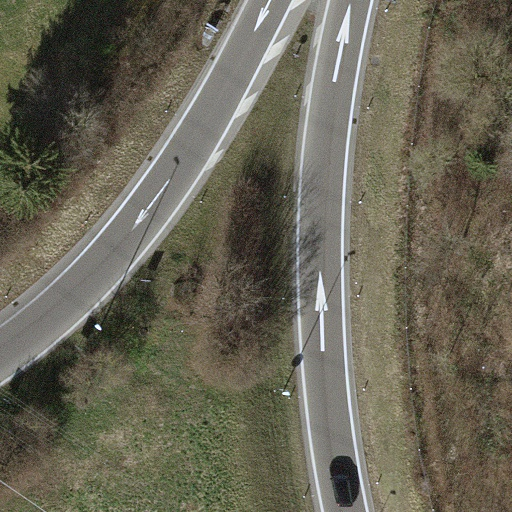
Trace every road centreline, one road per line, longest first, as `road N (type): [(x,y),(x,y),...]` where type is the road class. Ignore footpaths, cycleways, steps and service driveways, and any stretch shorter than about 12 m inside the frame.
road 1 (trunk): [(347,511),(324,340),(322,204),(352,0)]
road 2 (trunk): [(274,0),(160,193),(99,270),(38,327)]
